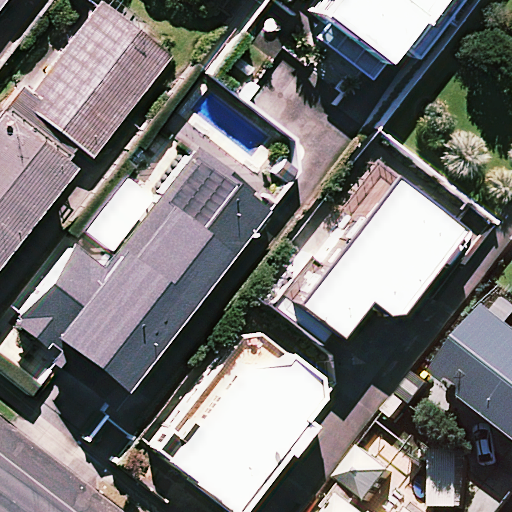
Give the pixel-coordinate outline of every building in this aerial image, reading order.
[(169,51),(105,0),(98,0),(29,88),(19,80),(0,104),(0,244),(80,144),(89,151),(169,51)] [(318,0),(314,6),(327,16),(315,31),(367,72),(397,34),(417,50),(456,0),(318,0)] [(192,144),(173,167),(148,147),(14,317),(40,337),(52,322),(123,379),(263,201),(192,144)] [(449,236),(380,180),(326,246),(394,302),(449,236)] [(348,296),(296,255),(264,296),(316,337),(348,296)] [(511,313),(502,306),(450,372),(511,421),(511,313)] [(319,386),(314,364),(268,328),(239,329),(153,441),(231,501),(319,386)] [(406,464),(373,443),(328,511),(431,511),(391,486),(406,464)] [(464,507),(468,456),(440,453),(436,505),(464,507)]
